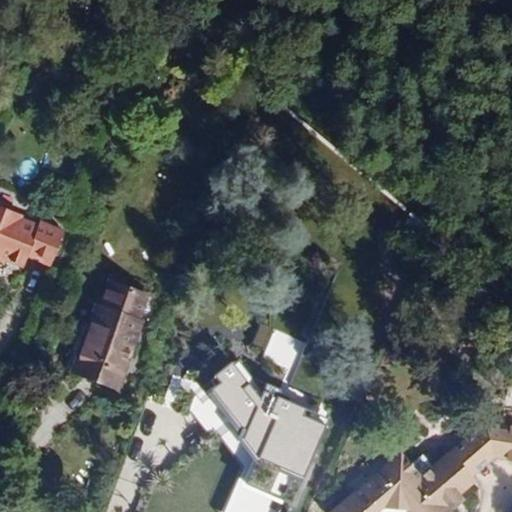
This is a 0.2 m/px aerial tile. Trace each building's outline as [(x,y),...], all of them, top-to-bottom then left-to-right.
[(47,265),(61,230),(40,222),(38,226),(22,219),(23,216),(0,207),(0,262),(4,264),(6,261),(22,267),(26,257),(47,265)] [(117,388),(142,321),(138,319),(147,296),(108,282),(99,305),(96,304),(72,371),(117,388)] [(307,339),(262,320),(252,344),(268,351),(267,355),(294,367),(307,339)] [(265,398),(240,367),(227,377),(233,384),(222,393),(253,431),(248,440),(263,461),(240,511),(300,511),(340,419),(269,388),(265,398)] [(470,472),(494,451),(496,414),(481,413),(445,443),(448,447),(470,472)] [(511,452),(511,415),(496,414),(494,451),(511,452)] [(455,491),(473,476),(470,472),(448,447),(430,463),(419,451),(408,461),(397,448),(325,511),(451,511),(443,502),(445,499),(455,491)] [(459,496),(455,491),(445,499),(450,504),(459,496)]
